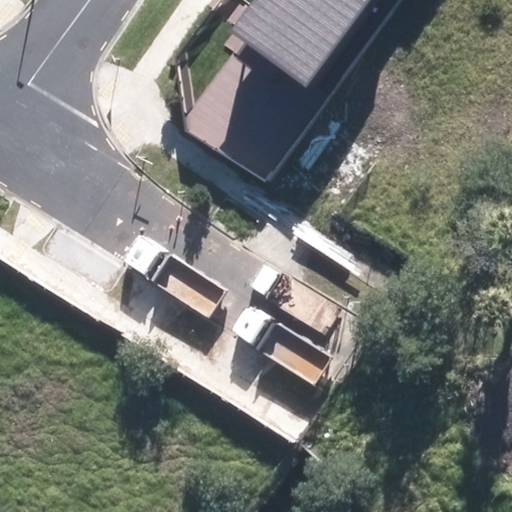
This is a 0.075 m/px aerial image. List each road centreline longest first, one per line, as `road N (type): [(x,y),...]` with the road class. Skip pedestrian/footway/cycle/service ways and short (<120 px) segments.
road 1 (residential): [(0,109),(364,355)]
road 2 (unknown): [(364,355),(511,437)]
road 3 (residential): [(79,0),(0,109)]
road 4 (unknown): [(511,299),(434,398)]
